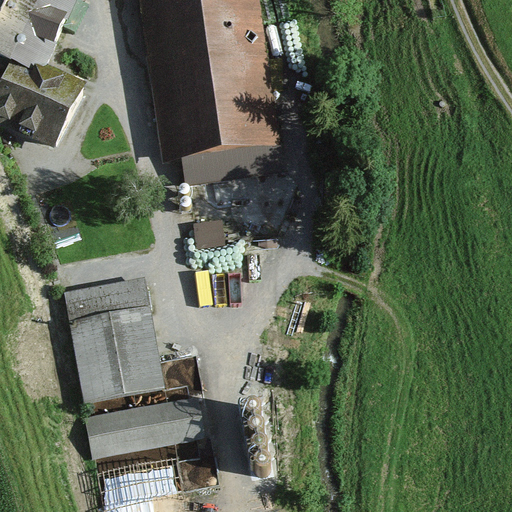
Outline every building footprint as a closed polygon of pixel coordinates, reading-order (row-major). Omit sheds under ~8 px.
[(81,0),(0,0),(0,60),(32,75),(36,67),(48,72),(81,0)] [(264,0),(146,0),(168,168),(193,165),(196,188),(292,177),(264,0)] [(86,88),(62,77),(59,83),(36,72),(33,78),(10,67),(0,88),(0,127),(55,153),(86,88)] [(197,224),(198,249),(226,248),(226,224),(197,224)] [(144,284),(67,298),(105,511),(184,511),(173,444),(202,439),(196,403),(166,408),(144,284)]
